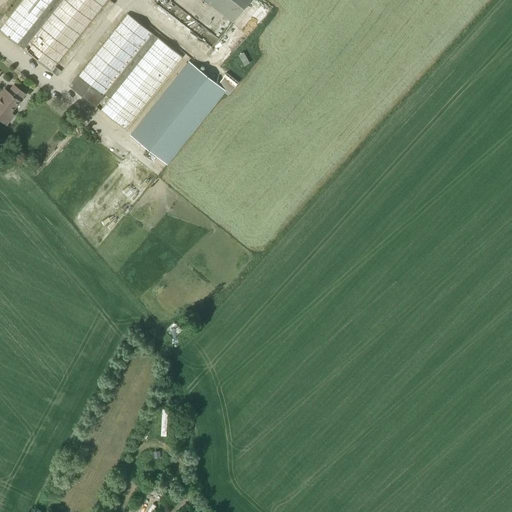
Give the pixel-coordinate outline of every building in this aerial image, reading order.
[(21,0),(0,30),(0,31),(39,60),(41,57),(44,59),(46,57),(51,60),(58,51),(61,53),(65,48),(70,52),(107,0),(21,0)] [(204,0),(232,22),(250,0),(204,0)] [(125,11),(69,86),(128,130),(184,55),(125,11)] [(131,135),(169,164),(224,91),(229,95),(239,82),(226,73),(218,83),(187,59),(131,135)] [(5,89),(0,94),(0,119),(3,122),(20,101),(25,94),(14,85),(8,92),(5,89)] [(153,435),(162,409),(157,407),(147,433),(153,435)]
